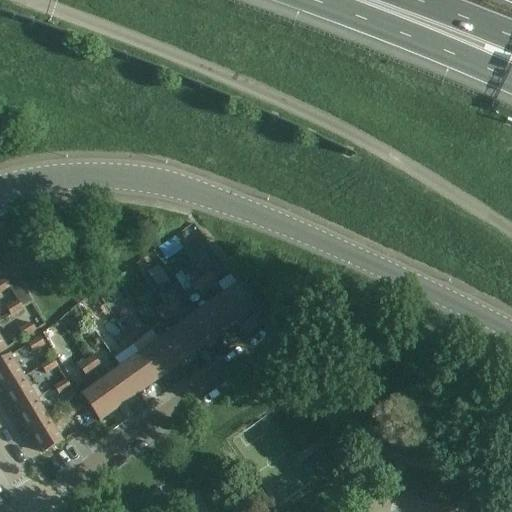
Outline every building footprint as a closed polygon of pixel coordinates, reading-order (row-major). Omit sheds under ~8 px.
[(216,299),(223,294),(217,286),(218,286),(209,273),(201,279),(210,291),(216,299)] [(202,297),(210,291),(201,279),(193,284),(202,297)] [(4,280),(0,282),(0,294),(9,289),(4,280)] [(216,299),(235,326),(255,312),(236,285),(223,294),(216,299)] [(10,318),(22,310),(32,305),(27,297),(17,302),(5,309),(10,318)] [(235,326),(216,299),(196,313),(215,340),(235,326)] [(162,306),(171,318),(178,313),(170,301),(162,306)] [(171,318),(162,306),(155,311),(163,324),(171,318)] [(215,340),(196,313),(177,327),(196,354),(215,340)] [(18,331),(23,340),(35,332),(30,323),(18,331)] [(196,354),(177,327),(158,341),(176,367),(196,354)] [(131,328),(123,333),(132,346),(140,340),(131,328)] [(132,346),(123,333),(116,339),(124,351),(132,346)] [(27,345),(32,354),(44,347),(39,338),(27,345)] [(158,341),(138,354),(157,381),(176,367),(158,341)] [(119,368),(138,395),(157,381),(138,354),(119,368)] [(23,378),(10,357),(10,356),(0,361),(0,383),(4,390),(23,378)] [(85,361),(93,374),(101,369),(92,356),(85,361)] [(40,367),(45,376),(57,368),(52,360),(40,367)] [(93,374),(85,361),(77,367),(86,379),(93,374)] [(138,395),(119,368),(99,382),(118,409),(138,395)] [(17,411),(36,399),(23,378),(4,390),(17,411)] [(53,388),(58,397),(70,390),(65,381),(53,388)] [(118,409),(99,382),(79,396),(98,423),(118,409)] [(36,399),(17,411),(29,432),(49,421),(36,399)] [(71,418),(83,410),(78,402),(65,409),(71,418)] [(62,443),(61,441),(49,421),(29,432),(43,454),(62,443)]
